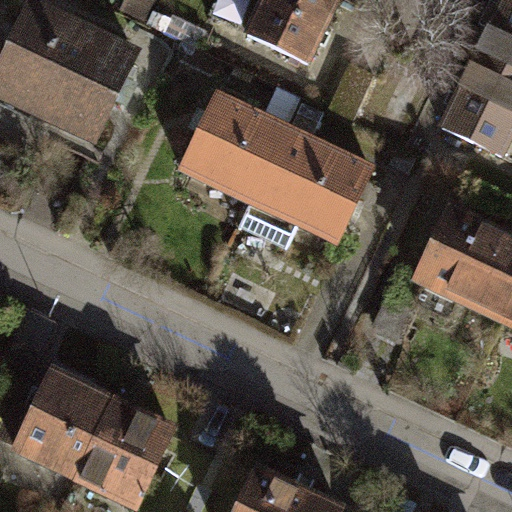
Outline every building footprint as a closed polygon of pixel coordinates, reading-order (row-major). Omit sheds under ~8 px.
[(175,0),(166,20),(193,33),(204,8),(187,0),(175,0)] [(340,0),(266,0),(249,37),(310,66),(340,0)] [(511,0),(508,0),(479,63),(511,78),(511,0)] [(142,58),(23,3),(0,53),(0,93),(64,123),(54,142),(94,160),(103,141),(142,58)] [(511,141),(511,78),(479,63),(448,130),(505,156),(511,141)] [(370,124),(385,131),(401,96),(387,88),(370,124)] [(253,201),(286,132),(219,101),(186,170),(253,201)] [(345,245),(378,176),(286,132),(253,201),(240,227),(289,251),(302,225),(345,245)] [(380,329),(407,343),(435,287),(505,321),(511,306),(511,240),(458,214),(424,281),(408,273),(380,329)] [(19,453),(82,481),(117,405),(54,377),(19,453)] [(82,481),(140,509),(177,434),(117,405),(82,481)] [(342,511),(259,474),(240,511),(342,511)]
